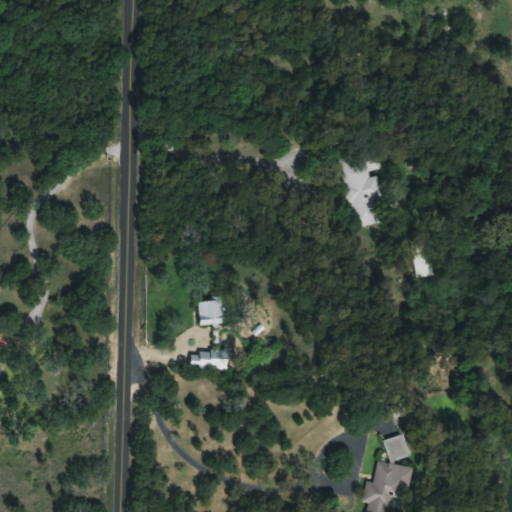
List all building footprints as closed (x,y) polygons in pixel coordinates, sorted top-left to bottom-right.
[(379,153),(340,159),(350,228),(381,223),(377,198),(382,198),(378,173),(382,172),(379,153)] [(433,275),(425,240),(406,244),(414,279),(433,275)] [(226,300),(199,300),(199,324),(226,324),(226,300)] [(190,369),(228,369),(228,351),(190,351),(190,369)] [(390,463),(410,456),(402,435),(382,442),(390,463)] [(409,488),(413,469),(378,463),(374,491),(398,495),(399,487),(409,488)]
